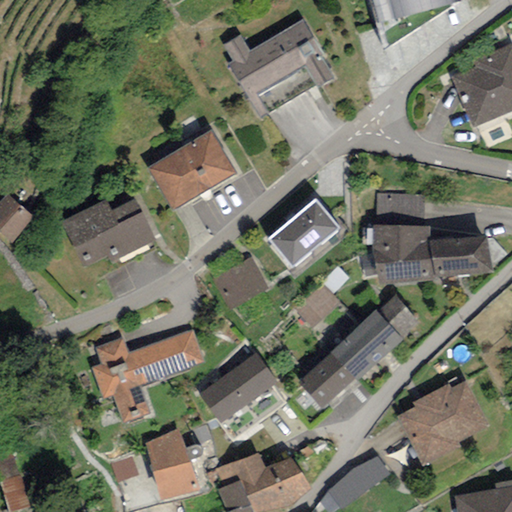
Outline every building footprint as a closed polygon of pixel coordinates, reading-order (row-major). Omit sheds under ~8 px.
[(460,0),(369,0),(374,24),(461,3),(460,0)] [(223,46),(232,61),(226,65),(248,101),(260,121),(332,79),(320,58),(324,56),(303,20),(249,51),(239,35),(223,46)] [(511,45),(449,72),(473,129),(511,111),(511,45)] [(211,130),(147,168),(171,211),(237,174),(211,130)] [(33,218),(7,194),(0,202),(0,233),(11,243),(33,218)] [(377,194),(376,226),(423,227),(423,195),(377,194)] [(136,200),(111,212),(105,200),(61,222),(66,233),(82,267),(107,256),(110,262),(156,241),(152,234),(136,200)] [(339,229),(314,200),(268,240),(294,268),(339,229)] [(376,226),(373,226),(373,254),(379,285),(492,274),(486,236),(429,241),(429,227),(423,227),(376,226)] [(252,256),(211,275),(228,311),(268,291),(252,256)] [(340,304),(321,285),(294,311),(313,330),(340,304)] [(394,294),(375,311),(401,339),(420,323),(394,294)] [(401,339),(375,311),(330,353),(357,382),(401,339)] [(122,337),(94,348),(101,365),(91,368),(103,400),(112,396),(123,424),(150,414),(140,387),(205,362),(192,330),(128,354),(122,337)] [(325,411),(357,382),(330,353),(298,383),(325,411)] [(255,354),(198,394),(232,442),(283,406),(269,386),(275,381),(255,354)] [(449,385),(412,403),(415,408),(396,417),(421,469),(462,449),(459,442),(489,427),(466,381),(450,388),(449,385)] [(146,444),(160,501),(199,492),(177,431),(146,444)] [(259,453),(215,469),(223,489),(240,481),(252,511),(262,511),(291,506),(311,490),(291,458),(265,468),(259,453)] [(0,458),(0,483),(4,511),(27,511),(18,456),(0,458)] [(131,456),(110,464),(117,483),(138,475),(131,456)] [(252,511),(240,481),(223,489),(218,491),(225,511),(252,511)] [(511,481),(495,483),(495,491),(511,489),(511,481)] [(511,511),(511,489),(495,491),(454,497),(456,511),(511,511)]
